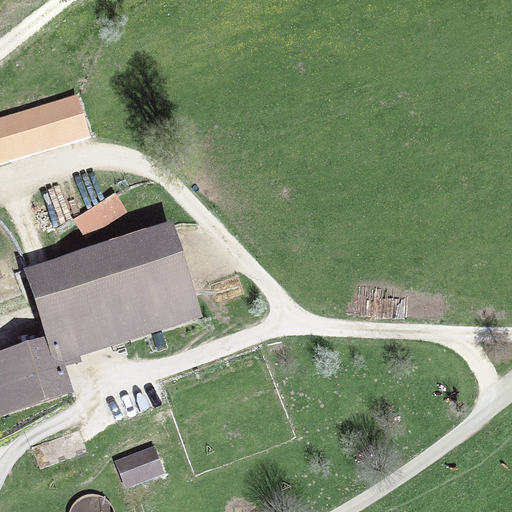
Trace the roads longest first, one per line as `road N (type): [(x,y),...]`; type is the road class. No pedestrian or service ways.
road 1 (track): [(0,187),(47,170),(108,162),(134,169),(158,180),(225,241),(300,323),(447,338),(511,335)]
road 2 (unclassified): [(511,392),(341,511)]
